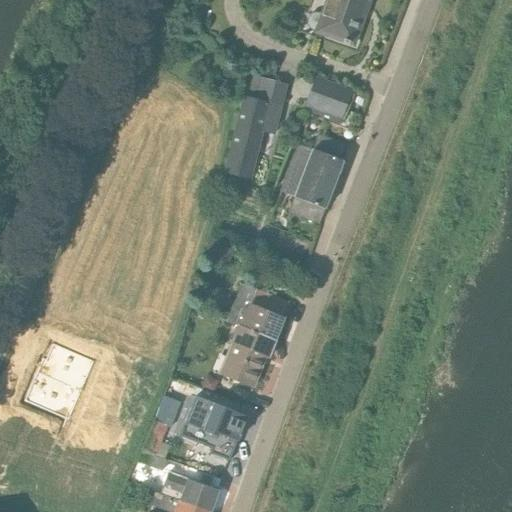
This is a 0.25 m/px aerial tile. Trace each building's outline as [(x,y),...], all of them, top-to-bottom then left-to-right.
[(311,35),(352,50),(353,49),(369,0),(322,0),(317,14),(310,14),(306,17),(304,24),(305,28),(306,30),(311,33),(311,35)] [(272,137),(286,86),(268,81),(266,85),(261,83),(255,101),(242,96),(222,176),(249,181),(261,135),(272,137)] [(305,110),(343,122),(352,93),(314,81),(305,110)] [(295,146),(286,169),(331,186),(346,148),(315,137),(309,151),(295,146)] [(331,186),(286,169),(277,193),(292,199),(286,213),(316,225),(331,186)] [(209,243),(202,259),(226,269),(232,252),(209,243)] [(225,323),(272,341),(286,304),(238,286),(225,323)] [(235,327),(216,373),(250,387),(263,357),(266,358),(272,341),(235,327)] [(140,452),(163,460),(168,448),(159,444),(165,427),(168,429),(178,405),(162,398),(140,452)] [(208,450),(207,453),(226,461),(243,418),(194,398),(178,437),(208,450)] [(135,464),(159,472),(163,460),(140,452),(134,464),(135,464)] [(215,491),(166,473),(159,494),(208,511),(215,491)] [(207,511),(208,511),(159,494),(152,492),(144,511),(207,511)]
